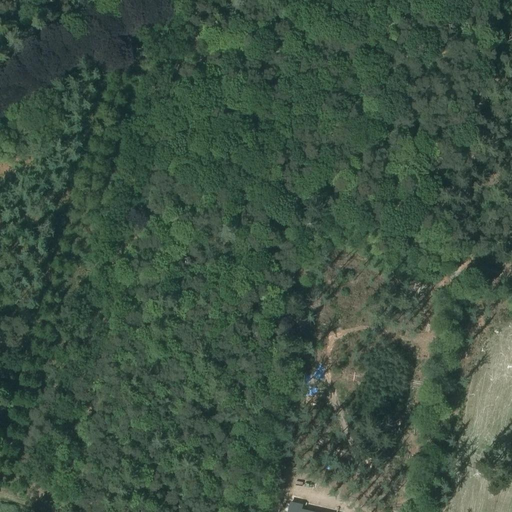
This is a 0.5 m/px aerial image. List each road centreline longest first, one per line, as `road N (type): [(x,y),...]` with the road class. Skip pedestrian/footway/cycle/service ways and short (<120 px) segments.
road 1 (track): [(182,0),(41,511)]
road 2 (track): [(419,511),(494,0)]
road 3 (track): [(511,278),(396,243),(370,208),(277,192),(236,153),(195,35),(172,0)]
road 4 (track): [(149,0),(81,32),(0,91)]
